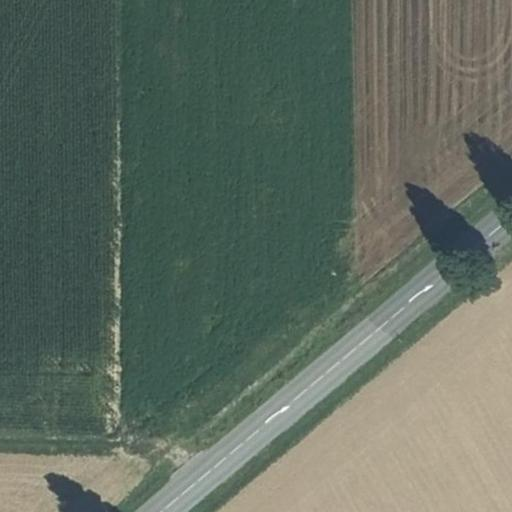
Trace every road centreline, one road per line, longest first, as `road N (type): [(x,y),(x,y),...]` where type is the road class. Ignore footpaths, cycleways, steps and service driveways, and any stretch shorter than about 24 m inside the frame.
road 1 (secondary): [(160,511),(511,216)]
road 2 (track): [(0,442),(224,458)]
